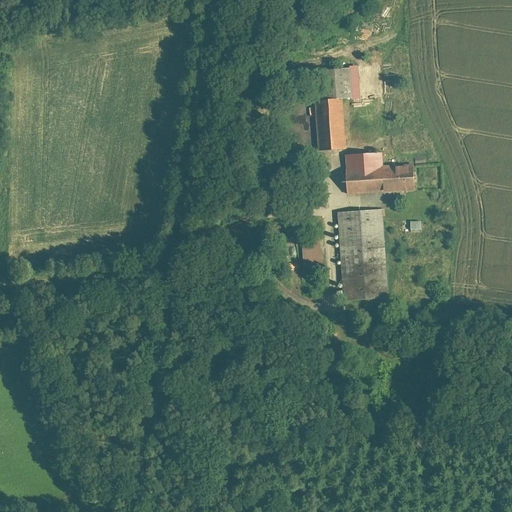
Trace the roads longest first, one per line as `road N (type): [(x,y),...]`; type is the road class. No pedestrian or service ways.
road 1 (residential): [(219,0),(176,268)]
road 2 (residential): [(176,268),(138,511)]
road 3 (residential): [(0,286),(176,268)]
